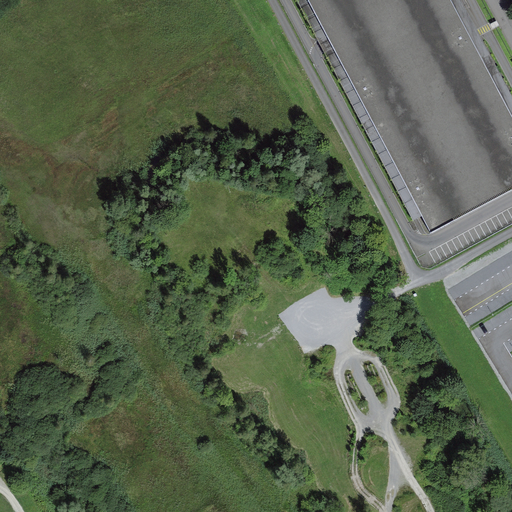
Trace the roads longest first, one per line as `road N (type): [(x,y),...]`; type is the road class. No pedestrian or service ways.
road 1 (track): [(511,232),(437,271),(415,269),(271,0)]
road 2 (track): [(388,511),(397,459),(335,325),(341,314),(437,271)]
road 3 (track): [(384,511),(358,488),(361,423),(341,370),(350,357),(371,357),(392,392),(387,422),(369,427)]
road 4 (unknown): [(497,5),(338,100)]
road 5 (unknown): [(354,130),(511,47)]
road 6 (unknown): [(376,171),(511,96)]
road 7 (unknown): [(322,69),(444,0)]
